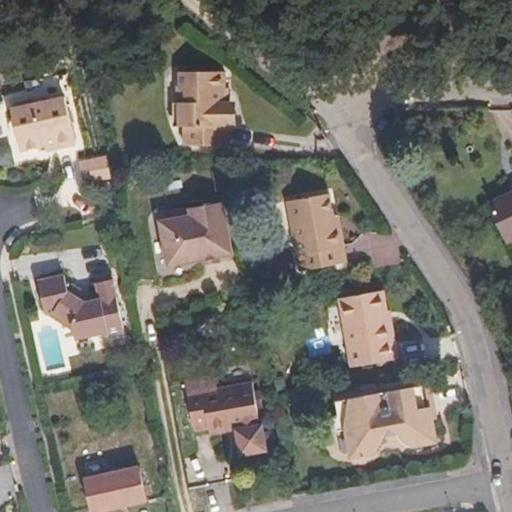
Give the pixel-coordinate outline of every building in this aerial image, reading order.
[(221,78),(181,78),(181,110),(174,110),(174,131),(181,131),(181,150),(222,150),(222,137),(222,131),(227,131),(227,108),(221,108),(221,78)] [(16,152),(38,148),(37,144),(46,142),(49,151),(69,147),(59,100),(7,110),(8,119),(5,124),(7,140),(13,142),(16,152)] [(37,144),(38,148),(40,153),(49,151),(46,142),(37,144)] [(511,240),(511,193),(484,205),(502,245),(511,240)] [(342,261),(336,226),(330,227),(328,216),(324,194),(284,201),(296,269),(342,261)] [(162,268),(188,263),(213,259),(212,255),(226,253),(218,206),(185,211),(186,219),(155,224),(162,268)] [(213,259),(188,263),(189,269),(214,264),(213,259)] [(92,299),(76,302),(62,293),(58,278),(32,283),(39,314),(49,314),(51,320),(58,326),(65,325),(68,340),(117,329),(106,278),(89,281),(92,299)] [(62,293),(76,302),(79,297),(65,289),(62,293)] [(381,313),(377,291),(334,299),(346,367),(393,359),(386,322),(383,323),(381,313)] [(182,369),(179,353),(168,355),(171,371),(182,369)] [(278,390),(275,376),(266,377),(268,391),(278,390)] [(258,455),(246,384),(182,395),(188,428),(203,426),(204,433),(224,430),(230,459),(258,455)] [(430,408),(424,385),(331,401),(334,416),(330,417),(332,431),(341,430),(346,458),(370,454),(380,428),(391,427),(404,448),(428,443),(424,422),(421,410),(430,408)] [(86,511),(141,500),(134,466),(78,478),(85,511),(86,511)]
